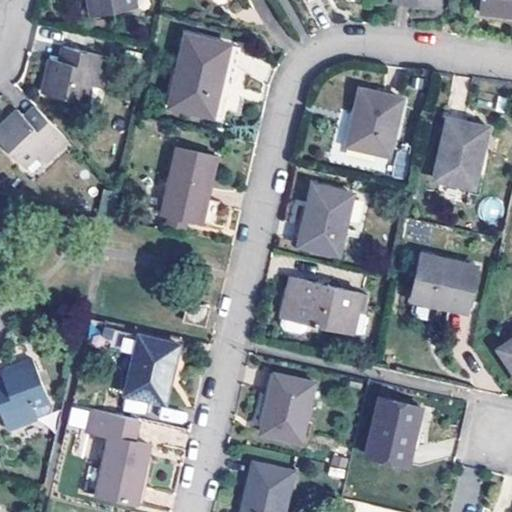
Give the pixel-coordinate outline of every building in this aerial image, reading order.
[(89,0),(93,16),(135,7),(133,0),(89,0)] [(511,15),(511,0),(481,0),(480,12),(511,15)] [(170,105),(215,115),(222,88),(232,43),(187,32),(170,105)] [(60,45),(57,58),(70,62),(73,47),(60,45)] [(110,57),(73,47),(70,62),(57,58),(53,57),(45,91),(84,100),(88,83),(102,86),(110,57)] [(349,145),(391,155),(404,96),(361,87),(355,115),(349,145)] [(38,105),(25,117),(35,127),(48,116),(38,105)] [(35,127),(25,117),(19,110),(0,127),(0,140),(23,166),(38,151),(48,161),(71,140),(48,116),(35,127)] [(436,179),(476,187),(490,125),(467,120),(449,116),(436,179)] [(163,213),(203,222),(209,199),(211,188),(219,155),(178,146),(163,213)] [(299,243),(340,253),(345,235),(354,191),(314,182),(304,224),(299,243)] [(286,232),(296,235),(304,202),(294,200),(286,232)] [(458,305),(469,307),(479,265),(424,253),(414,294),(458,305)] [(317,321),(354,330),(363,292),(293,276),(284,313),(317,321)] [(183,320),(208,326),(212,304),(188,299),(183,320)] [(115,332),(112,347),(131,352),(135,337),(115,332)] [(127,395),(167,404),(180,342),(141,333),(136,355),(127,395)] [(511,338),(499,348),(511,368),(511,338)] [(8,390),(0,393),(0,410),(7,428),(38,416),(34,405),(49,398),(33,358),(0,371),(3,377),(8,390)] [(263,431),(303,440),(316,382),(276,372),(263,431)] [(366,453),(410,463),(424,406),(380,396),(366,453)] [(38,416),(54,410),(49,398),(34,405),(38,416)] [(98,494),(139,503),(142,487),(150,455),(152,443),(137,439),(142,417),(122,413),(94,406),(89,427),(111,434),(98,494)] [(242,511),(285,511),(294,476),(295,470),(255,461),(242,511)]
